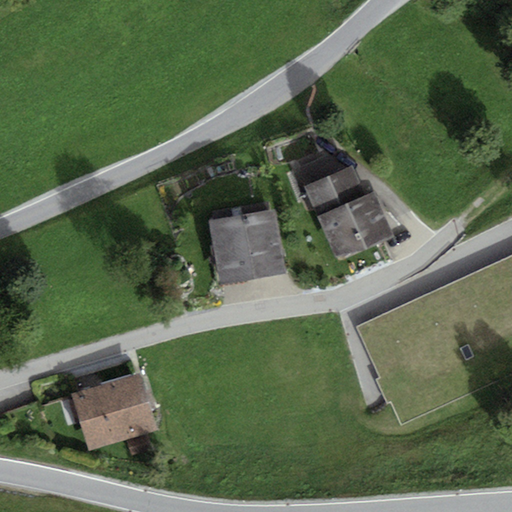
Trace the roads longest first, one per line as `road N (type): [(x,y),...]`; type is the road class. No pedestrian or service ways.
road 1 (track): [(0,383),(380,288),(421,270),(455,234)]
road 2 (tertiary): [(0,228),(255,112),(383,0)]
road 3 (tertiary): [(194,511),(0,471)]
